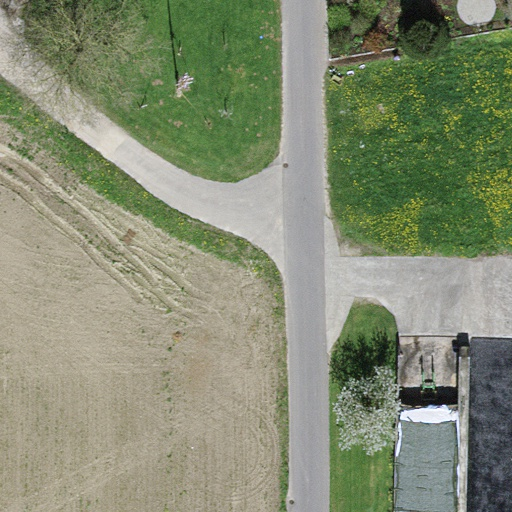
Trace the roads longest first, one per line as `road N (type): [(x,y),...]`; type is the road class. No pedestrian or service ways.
road 1 (unclassified): [(304,0),(308,511)]
road 2 (track): [(306,233),(158,175),(0,55)]
